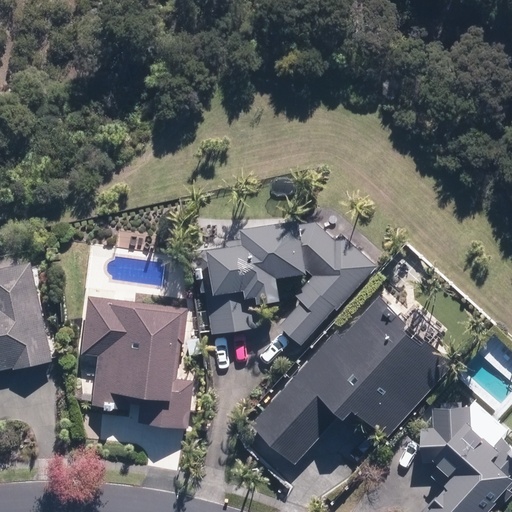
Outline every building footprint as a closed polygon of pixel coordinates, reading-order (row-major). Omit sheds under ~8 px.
[(338,307),(376,262),(340,231),(335,235),(317,219),(302,221),(301,216),(243,222),(244,234),(224,236),(225,244),(197,247),(202,289),(208,288),(212,329),(262,323),(259,296),(280,293),(276,270),(307,266),(314,273),(296,294),(300,297),(278,323),(302,343),(335,305),(338,307)] [(0,367),(52,357),(31,259),(0,264),(0,367)] [(177,377),(188,305),(89,291),(80,351),(97,353),(91,400),(129,405),(130,397),(142,399),(139,419),(189,426),(196,379),(177,377)] [(338,325),(252,421),(296,459),(341,409),(345,413),(354,403),(388,434),(455,359),(380,292),(345,332),(338,325)] [(438,492),(420,511),(419,511),(487,511),(488,511),(494,511),(511,493),(511,487),(510,486),(511,484),(511,442),(503,433),(495,442),(471,420),(470,403),(434,406),(434,424),(422,425),(424,459),(439,458),(453,472),(445,480),(449,483),(446,486),(445,484),(437,491),(438,492)]
